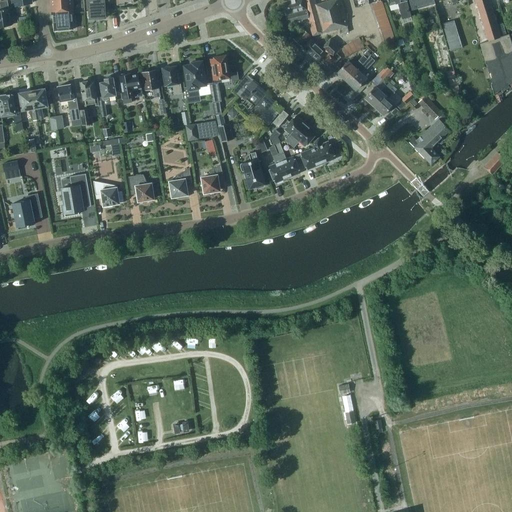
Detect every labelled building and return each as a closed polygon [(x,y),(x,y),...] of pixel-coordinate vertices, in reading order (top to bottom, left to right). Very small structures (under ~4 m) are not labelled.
[(0,27),(11,25),(8,9),(9,9),(7,0),(0,1),(0,5),(0,7),(2,7),(2,10),(0,9),(0,27)] [(50,0),(51,16),(53,16),(54,31),(55,31),(72,29),(73,29),(73,28),(74,28),(74,23),(73,23),(72,14),(73,14),(72,0),(50,0)] [(110,1),(109,0),(86,0),(87,1),(87,9),(90,8),(90,18),(96,17),(96,18),(97,18),(99,19),(102,19),(103,17),(105,17),(104,2),(110,2),(109,1),(110,1)] [(313,35),(339,28),(341,34),(348,32),(347,26),(348,26),(340,0),(332,0),(315,4),(314,0),(290,0),(282,2),(288,23),(308,18),(313,35)] [(398,3),(401,14),(402,19),(411,17),(409,12),(406,0),(387,0),(389,5),(398,3)] [(511,46),(508,34),(500,37),(488,0),(475,0),(488,41),(480,43),(485,62),(485,63),(494,94),(509,84),(511,81),(511,46)] [(383,7),(382,2),(372,5),(373,10),(383,7)] [(373,10),(375,15),(385,12),(383,7),(373,10)] [(387,17),(385,12),(375,15),(377,20),(387,17)] [(377,20),(378,25),(388,21),(387,17),(377,20)] [(462,47),(454,20),(442,24),(450,51),(462,47)] [(390,26),(388,21),(378,25),(380,29),(390,26)] [(380,29),(382,34),(391,31),(390,26),(380,29)] [(293,39),(302,47),(311,38),(310,35),(303,29),(293,39)] [(382,34),(383,39),(393,36),(391,31),(382,34)] [(383,39),(385,44),(395,41),(393,36),(383,39)] [(458,86),(446,37),(437,39),(439,44),(435,45),(442,75),(448,73),(451,88),(458,86)] [(359,49),(364,47),(359,38),(354,40),(359,49)] [(319,63),(321,60),(328,53),(322,48),(321,49),(311,39),(303,48),(319,63)] [(322,48),(328,53),(332,57),(335,54),(340,58),(344,54),(340,48),(330,39),(322,48)] [(354,40),(350,42),(354,52),(359,49),(354,40)] [(350,42),(345,45),(350,54),(354,52),(350,42)] [(345,45),(340,47),(344,54),(345,56),(350,54),(345,45)] [(328,53),(321,60),(329,67),(332,64),(333,65),(337,61),(340,58),(335,54),(332,57),(328,53)] [(215,82),(209,83),(213,103),(215,116),(221,114),(218,92),(219,91),(218,83),(221,82),(221,79),(229,78),(227,66),(226,66),(224,56),(210,59),(212,66),(211,66),(211,67),(212,68),(214,80),(215,82)] [(341,77),(346,81),(363,63),(359,59),(357,62),(352,56),(337,72),(338,74),(341,77)] [(363,63),(346,81),(351,85),(350,86),(353,89),(354,88),(355,90),(366,78),(365,77),(366,76),(363,73),(362,74),(361,73),(365,68),(366,69),(374,61),(369,56),(368,57),(367,59),(363,63)] [(187,103),(199,100),(197,85),(206,84),(202,62),(201,62),(199,61),(194,61),(193,63),(191,63),(192,65),(184,66),(187,86),(184,87),(187,103)] [(164,68),(163,68),(165,86),(172,84),(174,95),(181,93),(179,79),(178,79),(176,66),(170,67),(168,66),(165,67),(164,68)] [(386,66),(378,74),(382,79),(390,70),(386,66)] [(154,98),(160,97),(159,87),(156,70),(148,71),(147,70),(144,70),(144,72),(142,72),(145,90),(153,89),(154,98)] [(120,74),(120,76),(118,76),(122,99),(123,98),(124,103),(132,102),(131,97),(142,95),(140,88),(139,82),(138,73),(131,74),(131,73),(126,74),(125,75),(124,74),(120,74)] [(404,85),(408,81),(406,74),(399,81),(404,85)] [(240,96),(241,95),(245,98),(242,102),(251,109),(253,106),(262,114),(259,118),(268,125),(276,116),(273,114),(276,111),(270,106),(274,102),(264,93),(265,92),(252,82),(253,81),(247,76),(234,91),(240,96)] [(104,79),(105,81),(100,82),(102,96),(97,97),(98,105),(99,105),(101,117),(107,116),(105,105),(109,104),(108,96),(116,95),(113,77),(112,78),(110,77),(107,77),(106,79),(104,79)] [(80,82),(82,90),(81,90),(82,92),(83,100),(85,100),(86,105),(95,103),(95,106),(98,105),(97,97),(96,97),(93,81),(89,82),(89,81),(87,81),(86,81),(83,81),(82,82),(80,82)] [(369,102),(374,106),(391,88),(390,88),(392,86),(389,83),(381,91),(375,86),(364,98),(366,99),(365,99),(368,102),(369,102)] [(70,84),(57,86),(60,101),(67,100),(69,110),(78,108),(75,91),(71,92),(70,84)] [(37,90),(32,91),(37,120),(40,119),(38,108),(47,106),(45,89),(43,89),(41,88),(39,89),(37,90)] [(394,91),(391,88),(374,106),(383,115),(384,113),(385,114),(388,111),(387,110),(394,103),(388,98),(394,91)] [(499,96),(503,93),(501,89),(494,94),(497,103),(501,101),(499,96)] [(37,120),(32,91),(26,92),(25,91),(22,91),(21,93),(19,93),(22,110),(31,109),(33,120),(37,120)] [(401,99),(406,104),(414,96),(410,91),(401,99)] [(0,112),(1,116),(15,113),(15,116),(13,116),(16,130),(22,129),(22,130),(23,129),(19,105),(17,97),(13,98),(13,94),(12,94),(7,94),(7,95),(6,95),(4,94),(0,95),(0,112)] [(425,96),(418,102),(435,120),(441,113),(425,96)] [(233,118),(239,112),(232,106),(226,112),(233,118)] [(78,108),(69,110),(70,116),(71,120),(80,119),(78,108)] [(79,110),(82,126),(91,124),(89,108),(79,110)] [(273,123),(278,127),(288,115),(283,110),(273,123)] [(187,111),(181,112),(184,125),(190,124),(189,123),(188,115),(187,111)] [(222,114),(221,114),(215,116),(217,125),(225,124),(222,114)] [(62,115),(55,116),(57,129),(64,128),(62,115)] [(57,129),(55,116),(49,117),(51,130),(57,129)] [(285,140),(289,144),(306,124),(301,121),(302,120),(297,116),(296,117),(295,116),(284,129),(290,134),(285,140)] [(425,158),(431,164),(439,156),(430,148),(448,130),(438,119),(421,135),(416,140),(413,137),(408,142),(424,158),(425,158)] [(123,132),(131,131),(130,122),(122,123),(123,132)] [(188,140),(204,137),(202,123),(185,126),(188,140)] [(234,139),(230,123),(217,126),(221,142),(234,139)] [(310,128),(306,124),(289,144),(294,147),(299,141),(305,146),(316,133),(315,132),(315,131),(310,127),(310,128)] [(274,145),(279,143),(277,138),(280,134),(275,130),(273,132),(270,136),(274,145)] [(255,145),(260,150),(261,152),(267,150),(262,137),(255,145)] [(316,147),(323,163),(328,161),(328,162),(334,159),(333,158),(335,158),(334,156),(339,154),(335,144),(330,146),(328,142),(322,145),(319,138),(317,139),(313,144),(314,148),(316,147)] [(36,151),(34,139),(26,140),(28,152),(36,151)] [(212,140),(205,142),(207,148),(208,152),(215,150),(212,140)] [(286,159),(279,143),(274,145),(274,146),(278,154),(287,177),(292,175),(293,176),(298,174),(298,173),(299,172),(293,156),(286,159)] [(278,154),(274,146),(269,148),(276,163),(268,166),(275,182),(276,182),(277,183),(282,180),(282,179),(287,177),(278,154)] [(316,147),(314,148),(300,153),(307,169),(308,169),(309,169),(314,167),(314,166),(323,163),(316,147)] [(241,170),(242,172),(244,171),(249,188),(255,186),(256,188),(258,188),(263,187),(265,186),(264,184),(255,152),(249,153),(251,161),(240,164),(240,166),(241,170)] [(484,166),(492,173),(505,159),(498,152),(484,166)] [(4,172),(18,169),(17,161),(3,164),(4,172)] [(202,182),(199,183),(199,186),(201,190),(204,192),(207,194),(211,195),(214,195),(214,191),(219,190),(217,179),(224,178),(220,164),(208,171),(209,176),(202,178),(202,182)] [(172,197),(178,196),(178,198),(187,197),(185,183),(192,182),(189,168),(169,179),(172,197)] [(71,184),(72,186),(62,188),(65,205),(63,205),(65,217),(79,214),(78,207),(81,206),(82,208),(91,206),(85,173),(69,176),(71,184)] [(147,184),(143,174),(128,177),(130,191),(137,190),(139,204),(139,203),(149,202),(149,199),(153,198),(152,192),(155,192),(153,183),(147,184)] [(122,191),(117,192),(116,185),(93,181),(95,195),(102,194),(104,208),(112,206),(112,204),(123,202),(122,191)] [(16,218),(18,229),(29,227),(29,224),(34,223),(33,218),(42,216),(37,194),(28,196),(29,200),(13,203),(14,212),(14,213),(15,213),(15,217),(15,218),(16,218)] [(338,386),(340,394),(350,392),(348,384),(338,386)] [(345,412),(347,424),(355,423),(353,411),(345,412)] [(177,423),(173,426),(174,431),(178,433),(180,430),(183,430),(185,432),(189,429),(188,424),(183,422),(182,424),(183,426),(179,427),(179,425),(177,423)]
